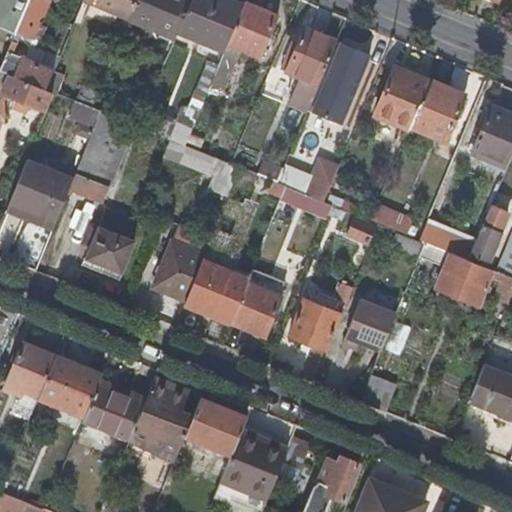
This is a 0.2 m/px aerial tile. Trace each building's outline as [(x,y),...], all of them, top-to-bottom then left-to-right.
[(15,31),(11,42),(18,44),(22,46),(23,44),(32,47),(35,40),(38,41),(43,31),(37,28),(49,0),(28,0),(19,22),(15,31)] [(82,0),(128,19),(135,0),(82,0)] [(135,0),(128,19),(175,38),(178,31),(191,0),(135,0)] [(191,0),(178,31),(223,51),(243,5),(230,0),(191,0)] [(212,80),(208,88),(224,95),(236,66),(228,63),(234,48),(259,58),(276,17),(243,3),(243,5),(223,51),(212,80)] [(0,24),(15,31),(19,22),(0,14),(0,24)] [(11,42),(15,31),(0,24),(0,66),(6,52),(11,42)] [(286,72),(319,86),(337,42),(305,28),(286,72)] [(6,52),(13,54),(18,44),(11,42),(6,52)] [(342,43),(314,112),(343,123),(372,55),(342,43)] [(169,102),(189,50),(175,44),(155,96),(169,102)] [(6,52),(0,66),(0,72),(4,74),(8,76),(43,91),(52,71),(13,54),(6,52)] [(408,130),(427,82),(393,68),(373,118),(407,132),(408,130)] [(43,91),(8,76),(1,92),(40,109),(47,92),(43,91)] [(144,112),(137,128),(166,140),(184,147),(208,88),(212,80),(204,77),(191,110),(183,107),(176,125),(144,112)] [(427,82),(408,130),(443,144),(463,97),(427,82)] [(74,103),(90,109),(97,93),(82,86),(74,103)] [(74,103),(73,103),(66,119),(89,128),(96,112),(90,109),(74,103)] [(472,155),(507,170),(511,158),(511,115),(492,107),(472,155)] [(89,128),(69,177),(73,179),(69,190),(97,202),(129,125),(96,112),(89,128)] [(306,196),(309,197),(320,168),(289,156),(283,172),(296,177),(290,190),(306,196)] [(23,159),(6,202),(51,221),(69,177),(23,159)] [(231,165),(216,159),(211,170),(231,178),(235,167),(231,165)] [(254,175),(277,185),(283,172),(259,162),(254,175)] [(320,168),(309,197),(325,204),(336,175),(320,168)] [(283,172),(277,185),(282,186),(290,190),(296,177),(283,172)] [(290,190),(282,186),(277,198),(301,208),(306,196),(290,190)] [(494,202),(471,255),(488,262),(510,209),(494,202)] [(409,234),(415,217),(379,203),(373,220),(409,234)] [(342,211),(328,205),(323,216),(338,222),(342,211)] [(183,297),(181,302),(227,321),(243,283),(228,277),(230,271),(218,266),(228,241),(226,240),(235,218),(218,211),(201,252),(183,297)] [(91,226),(81,251),(120,266),(130,241),(125,239),(131,224),(102,212),(95,228),(91,226)] [(462,254),(470,235),(430,219),(423,239),(462,254)] [(370,228),(348,220),(342,234),(364,243),(370,228)] [(150,283),(183,297),(201,252),(168,239),(150,283)] [(468,262),(424,243),(418,258),(439,267),(430,289),(473,307),(480,290),(490,294),(488,298),(504,305),(508,294),(511,285),(511,279),(496,273),(468,262)] [(511,279),(511,254),(504,252),(496,273),(511,279)] [(243,283),(227,321),(260,334),(275,296),(243,283)] [(323,349),(338,312),(301,297),(286,334),(323,349)] [(355,342),(378,352),(394,315),(356,299),(338,343),(352,349),(355,342)] [(21,392),(35,397),(52,356),(19,343),(0,389),(19,397),(21,392)] [(35,397),(34,400),(81,419),(96,380),(99,374),(52,356),(35,397)] [(511,374),(481,362),(464,402),(492,413),(490,418),(511,426),(511,374)] [(371,371),(358,401),(383,411),(396,381),(371,371)] [(126,438),(125,440),(173,460),(182,437),(185,430),(176,427),(190,393),(151,377),(144,394),(126,438)] [(81,419),(80,420),(126,438),(144,394),(113,381),(111,386),(96,380),(81,419)] [(185,430),(182,437),(230,456),(240,432),(246,417),(197,398),(185,430)] [(226,465),(219,483),(263,501),(284,449),(240,432),(230,456),(226,465)] [(289,449),(276,479),(289,485),(303,454),(289,449)] [(322,511),(327,501),(342,508),(359,467),(332,455),(329,464),(321,461),(311,485),(306,483),(293,511),(322,511)] [(199,496),(211,501),(219,483),(226,465),(213,460),(199,496)] [(420,511),(425,501),(368,478),(354,511),(420,511)] [(37,511),(38,509),(0,493),(0,508),(9,511),(37,511)]
